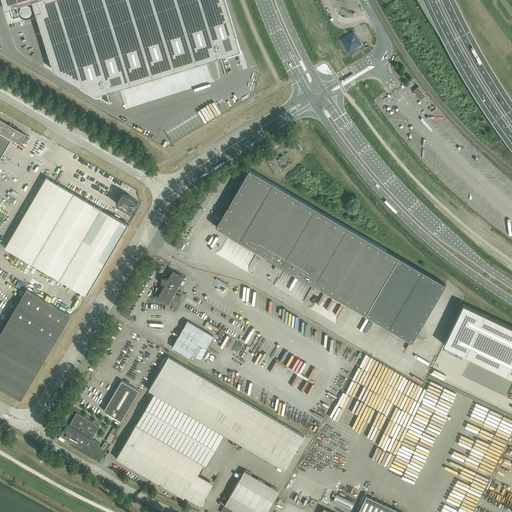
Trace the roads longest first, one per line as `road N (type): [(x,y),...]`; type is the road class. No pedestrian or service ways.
road 1 (secondary): [(313,103),(418,230),(511,299)]
road 2 (secondary): [(511,284),(401,192),(326,95)]
road 3 (unclassified): [(170,183),(0,84)]
road 4 (unclassified): [(0,95),(164,191)]
road 5 (unclassified): [(174,511),(50,444),(32,423)]
road 6 (unclassified): [(308,94),(170,183)]
road 7 (unclassified): [(176,193),(313,103)]
road 8 (unknown): [(241,44),(95,94)]
road 9 (motorway): [(433,0),(511,132)]
road 10 (unclassified): [(32,423),(105,310)]
road 11 (motorway): [(511,114),(446,0)]
road 12 (unclassified): [(97,305),(28,413)]
